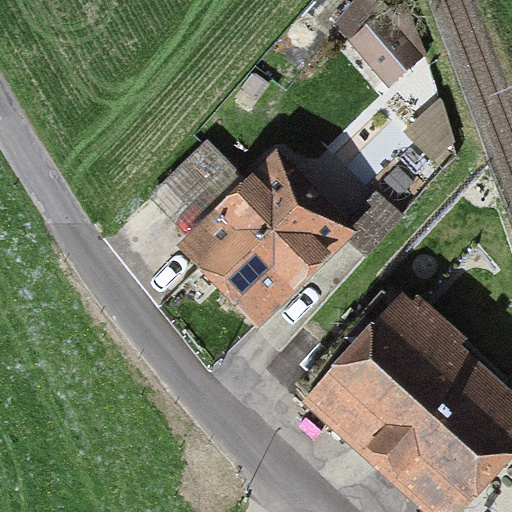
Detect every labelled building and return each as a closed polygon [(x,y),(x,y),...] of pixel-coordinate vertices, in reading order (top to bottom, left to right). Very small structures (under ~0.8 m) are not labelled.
[(356,43),(390,85),(418,61),(384,20),(356,43)] [(347,238),(343,234),(276,163),(249,189),(257,196),(201,253),(259,312),(314,258),(321,265),(347,238)] [(401,221),(380,199),(343,234),(347,238),(364,256),(401,221)] [(456,343),(419,309),(402,329),(375,304),(307,379),(448,508),(511,437),(511,430),(439,362),(456,343)] [(511,511),(511,464),(468,511),(511,511)]
